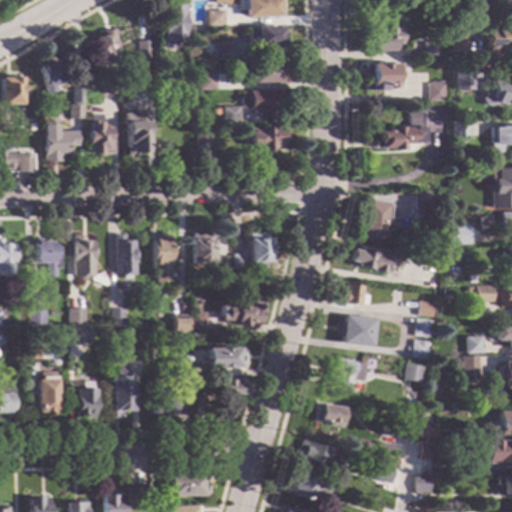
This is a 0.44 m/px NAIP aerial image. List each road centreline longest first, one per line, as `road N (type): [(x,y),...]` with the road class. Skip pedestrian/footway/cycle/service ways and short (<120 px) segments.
road 1 (primary): [(238,511),(321,196),(323,0)]
road 2 (residential): [(321,196),(0,199)]
road 3 (residential): [(254,454),(0,452)]
